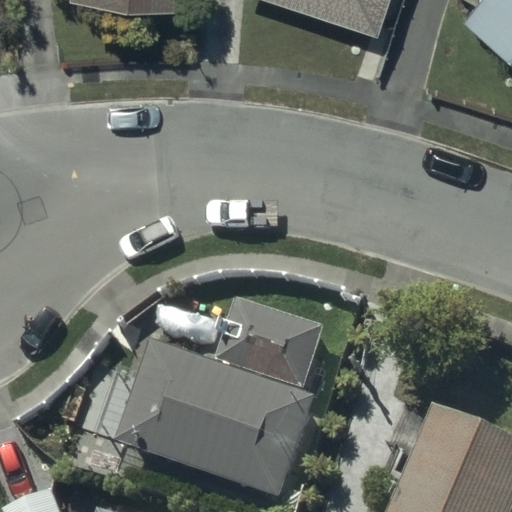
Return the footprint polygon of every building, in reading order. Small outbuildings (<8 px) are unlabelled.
[(70,0),(183,9),(183,0),(70,0)] [(274,0),(375,34),(386,0),(274,0)] [(511,0),(479,0),(465,18),(511,55),(511,0)] [(156,356),(121,457),(283,511),(286,511),(321,411),(304,405),(326,340),(240,311),(218,377),(156,356)] [(511,511),(511,461),(437,430),(402,511),(511,511)] [(58,511),(54,503),(30,511),(58,511)]
